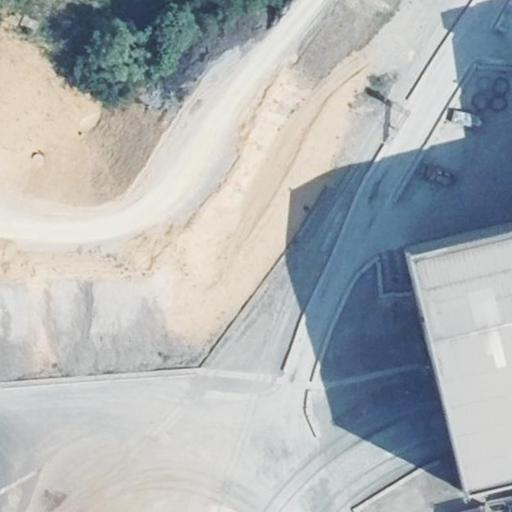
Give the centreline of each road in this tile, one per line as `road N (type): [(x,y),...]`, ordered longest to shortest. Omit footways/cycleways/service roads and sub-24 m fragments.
road 1 (track): [(496,0),(371,200),(266,451)]
road 2 (track): [(312,0),(243,84),(179,182),(143,214),(98,228),(0,220)]
